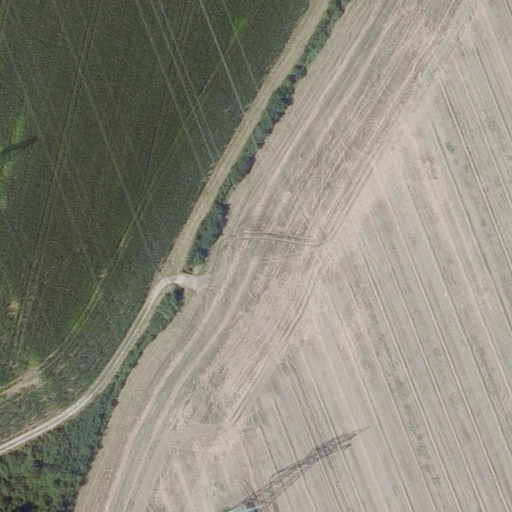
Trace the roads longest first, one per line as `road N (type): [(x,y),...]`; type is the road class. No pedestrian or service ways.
road 1 (track): [(358,0),(273,135),(181,315),(129,388),(79,511)]
road 2 (track): [(0,451),(86,402),(319,0)]
